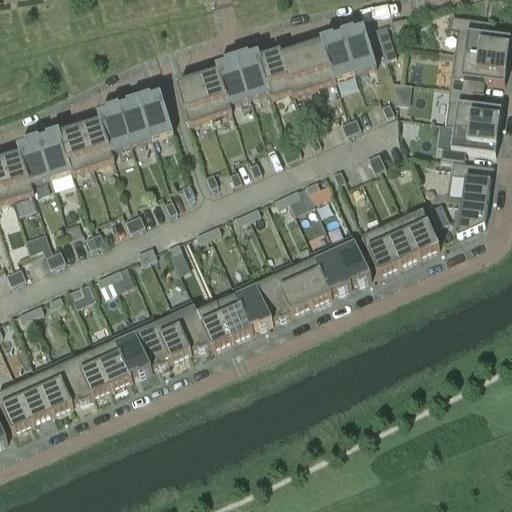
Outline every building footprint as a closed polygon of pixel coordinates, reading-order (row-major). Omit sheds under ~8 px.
[(452,22),(451,35),(458,36),(455,59),(503,65),(504,57),(509,58),(511,43),(491,40),(493,28),(452,22)] [(402,25),(390,27),(393,39),(404,37),(402,25)] [(387,32),(377,35),(387,66),(397,62),(387,32)] [(355,80),(377,73),(365,36),(355,39),(354,36),(342,41),(343,43),(343,42),(355,80)] [(322,49),(323,49),(335,86),(336,86),(355,80),(343,42),(343,43),(335,45),(334,43),(321,47),(322,49)] [(336,86),(335,86),(323,49),(322,49),(302,56),(315,95),(336,88),(336,86)] [(315,95),(302,56),(282,62),(293,98),(292,98),(294,102),(315,95)] [(281,58),(261,65),(260,65),(270,98),(272,105),(292,98),(293,98),(282,62),(281,58)] [(455,59),(450,95),(474,98),(484,99),(485,87),(505,90),(507,74),(502,73),(503,65),(455,59)] [(270,98),(260,65),(261,65),(259,61),(250,64),(249,61),(237,65),(250,105),(270,98)] [(218,78),(219,78),(229,111),(230,111),(250,105),(237,65),(225,69),(226,71),(217,74),(218,78)] [(230,111),(229,111),(219,78),(218,78),(198,85),(211,124),(232,117),(230,111)] [(211,124),(198,85),(177,92),(189,131),(211,124)] [(450,95),(446,131),(454,133),(454,132),(494,137),(495,129),(500,129),(502,114),(472,110),(474,98),(450,95)] [(140,106),(152,146),(174,139),(162,102),(152,105),(152,103),(140,106)] [(132,152),(152,146),(140,106),(128,110),(128,112),(121,115),(120,115),(132,152)] [(390,109),(382,113),(387,124),(395,120),(390,109)] [(100,128),(101,128),(111,159),(112,159),(132,152),(120,115),(121,115),(120,113),(107,117),(108,119),(98,122),(100,128)] [(349,128),(354,139),(361,135),(356,124),(349,128)] [(101,128),(100,128),(81,135),(93,174),(115,167),(112,159),(111,159),(101,128)] [(354,139),(349,128),(342,131),(346,142),(354,139)] [(443,154),(441,166),(454,168),(465,169),(466,157),(496,161),(498,145),(493,145),(494,137),(454,132),(454,133),(451,155),(443,154)] [(61,141),(60,141),(72,178),(71,179),(72,181),(93,174),(81,135),(61,141)] [(61,141),(60,139),(48,143),(48,145),(40,148),(39,148),(51,185),(71,179),(72,178),(60,141),(61,141)] [(317,142),(309,145),(314,156),(322,153),(317,142)] [(20,161),(21,161),(31,192),(32,191),(51,185),(39,148),(40,148),(39,145),(27,150),(28,152),(18,155),(20,161)] [(297,151),(289,154),(294,165),(302,162),(297,151)] [(289,154),(282,157),(287,168),(294,165),(289,154)] [(380,159),(368,164),(372,172),(383,167),(380,159)] [(20,161),(1,167),(13,206),(34,200),(32,191),(31,192),(21,161),(20,161)] [(0,210),(13,206),(1,167),(0,167),(0,210)] [(372,172),(375,179),(386,174),(383,167),(372,172)] [(257,168),(249,171),(254,183),(262,179),(257,168)] [(454,168),(452,180),(465,182),(463,202),(457,243),(485,231),(491,186),(493,186),(494,173),(465,169),(454,168)] [(237,177),(230,180),(235,192),(242,188),(237,177)] [(346,188),(341,177),(333,180),(338,191),(346,188)] [(213,179),(206,183),(211,194),(218,191),(213,179)] [(320,195),(317,187),(306,192),(309,200),(320,195)] [(190,190),(182,193),(187,204),(195,201),(190,190)] [(297,196),(286,201),(289,209),(300,204),(297,196)] [(278,214),(289,209),(286,201),(275,206),(278,214)] [(172,206),(165,210),(170,221),(177,217),(172,206)] [(258,214),(247,219),(250,226),(261,222),(258,214)] [(440,254),(423,217),(403,226),(420,263),(440,254)] [(239,231),(250,226),(247,219),(236,224),(239,231)] [(140,221),(133,224),(138,235),(145,232),(140,221)] [(133,224),(125,227),(130,239),(138,235),(133,224)] [(403,226),(383,235),(400,272),(420,263),(403,226)] [(218,232),(207,237),(211,244),(222,239),(218,232)] [(383,235),(362,244),(379,281),(400,272),(383,235)] [(200,249),(211,244),(207,237),(196,242),(200,249)] [(100,239),(93,242),(98,253),(105,250),(100,239)] [(350,292),(351,292),(359,288),(359,290),(372,285),(352,240),(331,250),(350,292)] [(31,262),(43,256),(51,274),(58,271),(53,260),(51,255),(46,241),(26,247),(31,262)] [(93,242),(85,245),(90,257),(98,253),(93,242)] [(182,257),(179,249),(168,254),(171,262),(182,257)] [(352,294),(351,292),(350,292),(331,250),(311,259),(314,266),(314,265),(330,301),(332,301),(339,297),(340,299),(352,294)] [(153,253),(145,257),(150,268),(158,264),(153,253)] [(61,257),(53,260),(58,271),(66,268),(61,257)] [(143,271),(150,268),(145,257),(138,260),(143,271)] [(295,274),(312,312),(332,303),(332,301),(330,301),(314,265),(314,266),(296,274),(295,274)] [(271,277),(274,283),(275,283),(292,321),(312,312),(295,274),(296,274),(293,267),(271,277)] [(21,274),(13,277),(18,288),(26,285),(21,274)] [(120,276),(109,281),(112,288),(123,283),(120,276)] [(13,277),(6,281),(11,292),(18,288),(13,277)] [(101,293),(112,288),(109,281),(98,286),(101,293)] [(272,327),(280,324),(281,326),(292,321),(275,283),(274,283),(256,291),(256,292),(272,327)] [(232,294),(235,301),(236,301),(252,336),(253,336),(260,333),(261,335),(273,329),(272,327),(256,292),(256,291),(253,285),(232,294)] [(84,301),(81,294),(69,299),(73,306),(84,301)] [(216,309),(233,347),(254,338),(253,336),(252,336),(236,301),(235,301),(216,309)] [(64,310),(61,302),(50,307),(53,315),(64,310)] [(190,357),(191,357),(198,354),(199,356),(210,351),(211,350),(197,318),(192,306),(170,315),(173,322),(174,322),(190,357)] [(212,356),(233,347),(216,309),(197,318),(211,350),(210,351),(212,356)] [(41,311),(30,316),(33,324),(44,319),(41,311)] [(22,329),(33,324),(30,316),(19,321),(22,329)] [(173,322),(155,330),(172,368),(192,359),(191,357),(190,357),(174,322),(173,322)] [(155,330),(152,323),(132,333),(151,375),(152,375),(159,371),(160,373),(172,368),(155,330)] [(153,377),(152,375),(151,375),(132,333),(112,342),(131,384),(132,384),(139,380),(140,382),(153,377)] [(133,386),(132,384),(131,384),(112,342),(92,351),(95,357),(112,395),(133,386)] [(95,357),(77,365),(76,366),(93,403),(112,395),(95,357)] [(76,366),(77,365),(74,359),(53,368),(72,410),(73,410),(80,407),(81,409),(93,403),(76,366)] [(74,412),(73,410),(72,410),(53,368),(32,377),(35,384),(36,384),(53,421),(74,412)] [(36,384),(35,384),(16,393),(33,430),(53,421),(36,384)] [(0,410),(13,439),(33,430),(16,393),(0,399),(0,410)] [(0,451),(8,448),(0,429),(0,451)]
